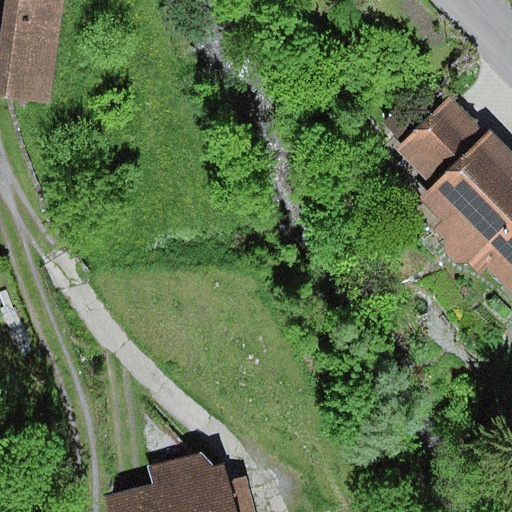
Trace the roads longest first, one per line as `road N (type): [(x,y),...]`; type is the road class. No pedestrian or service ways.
road 1 (track): [(6,195),(135,365),(260,483)]
road 2 (track): [(0,175),(64,359),(89,470),(89,511)]
